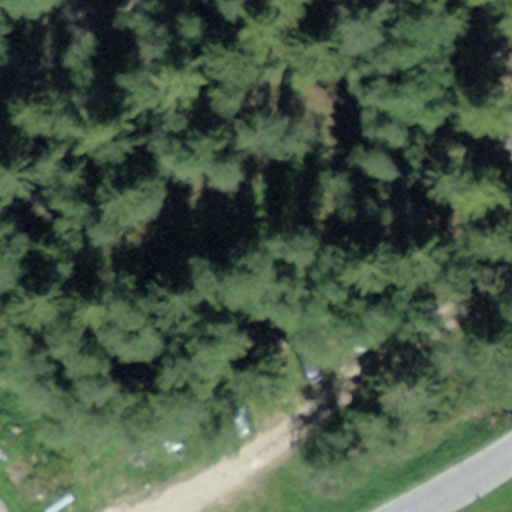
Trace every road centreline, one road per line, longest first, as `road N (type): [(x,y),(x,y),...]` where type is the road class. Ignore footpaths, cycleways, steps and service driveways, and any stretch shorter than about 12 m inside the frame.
road 1 (track): [(511,253),(176,511)]
road 2 (unclassified): [(511,451),(405,511)]
